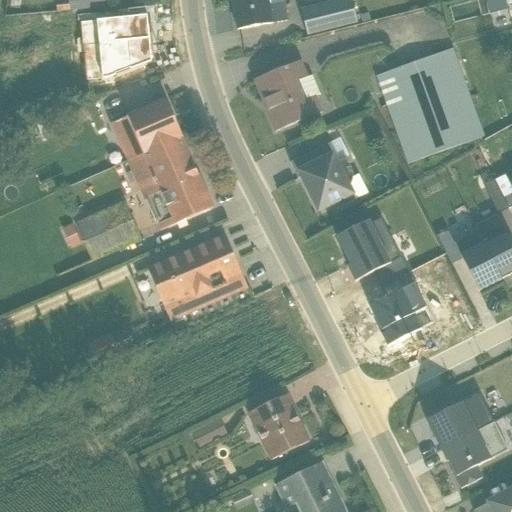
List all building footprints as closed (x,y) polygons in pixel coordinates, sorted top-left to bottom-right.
[(233,0),(240,32),(292,23),(287,0),(233,0)] [(323,0),(289,9),(296,34),(345,21),(338,0),(323,0)] [(511,0),(477,0),(478,10),(511,8),(511,0)] [(79,22),(82,47),(149,40),(147,16),(79,22)] [(82,47),(86,83),(108,80),(146,66),(145,56),(151,55),(149,40),(82,47)] [(407,167),(484,139),(454,52),(375,80),(407,167)] [(276,137),(325,116),(303,65),(254,86),(276,137)] [(157,235),(218,209),(173,99),(111,124),(157,235)] [(325,217),(362,198),(339,154),(302,174),(325,217)] [(511,193),(504,177),(494,183),(508,211),(511,208),(511,193)] [(74,225),(90,263),(138,242),(122,204),(74,225)] [(475,227),(478,233),(503,282),(511,277),(511,244),(498,216),(475,227)] [(347,269),(355,284),(393,265),(372,222),(336,240),(350,267),(347,269)] [(480,294),(503,282),(478,233),(454,245),(448,232),(437,238),(451,267),(463,261),(480,294)] [(175,324),(251,289),(226,237),(151,272),(175,324)] [(378,331),(387,349),(421,331),(414,317),(426,310),(408,275),(380,290),(385,300),(369,309),(380,330),(378,331)] [(424,422),(439,452),(495,423),(479,396),(424,422)] [(276,465),(315,445),(290,397),(251,418),(276,465)] [(511,464),(495,423),(439,452),(460,491),(511,465),(511,464)] [(290,511),(348,511),(325,464),(278,487),(290,511)] [(511,511),(511,494),(477,511),(511,511)]
